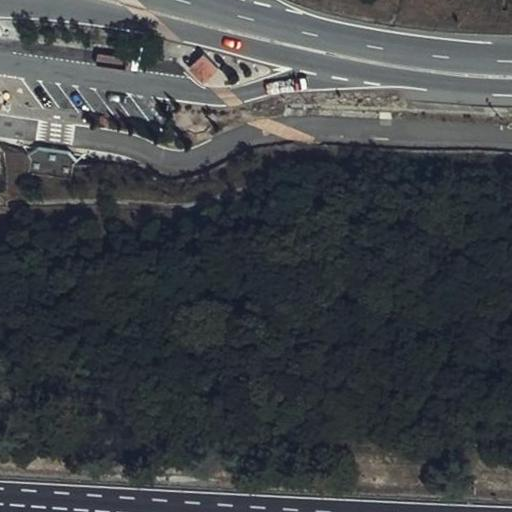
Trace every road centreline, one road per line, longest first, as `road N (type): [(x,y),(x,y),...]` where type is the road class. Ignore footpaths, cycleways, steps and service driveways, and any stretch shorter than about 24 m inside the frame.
road 1 (motorway): [(13,0),(336,69),(511,88)]
road 2 (motorway): [(511,60),(353,44),(193,0)]
